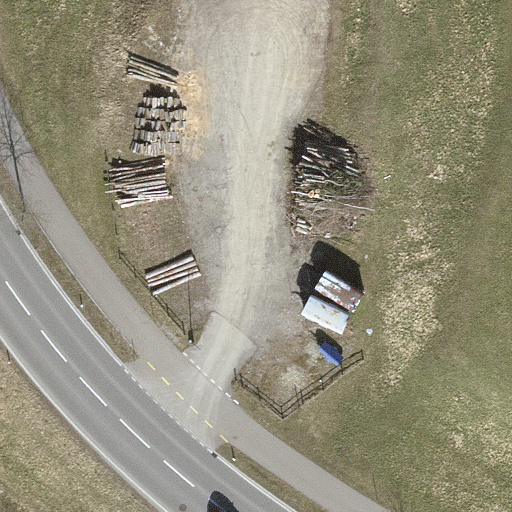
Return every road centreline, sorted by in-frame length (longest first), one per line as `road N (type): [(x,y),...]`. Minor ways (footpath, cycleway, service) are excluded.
road 1 (track): [(146,444),(217,365),(244,311),(263,0)]
road 2 (primary): [(226,511),(88,386),(0,271)]
